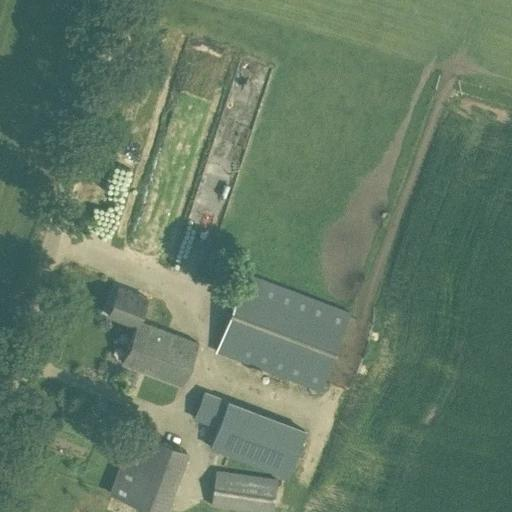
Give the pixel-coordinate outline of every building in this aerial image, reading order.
[(235,96),(215,156),(241,164),(260,104),(235,96)] [(191,164),(167,153),(156,177),(181,188),(191,164)] [(319,391),(348,312),(245,274),(216,353),(319,391)] [(180,387),(197,344),(138,321),(147,299),(118,288),(107,317),(136,328),(121,364),(180,387)] [(285,479),(303,434),(201,394),(191,419),(215,428),(207,449),(285,479)] [(154,511),(164,511),(187,452),(132,431),(108,494),(154,511)] [(254,511),(270,511),(275,480),(215,470),(209,505),(254,511)]
